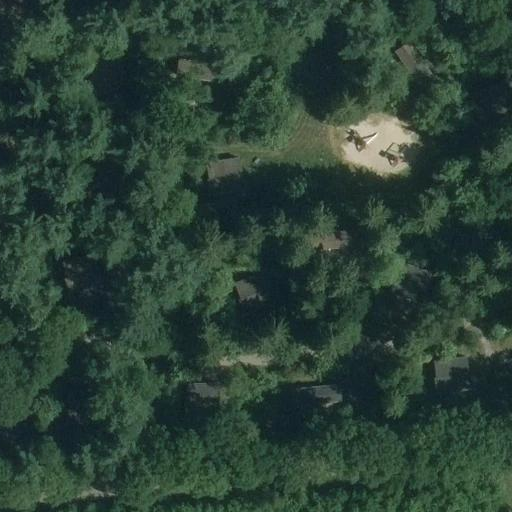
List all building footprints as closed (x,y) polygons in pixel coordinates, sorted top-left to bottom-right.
[(0,0),(0,14),(30,13),(29,0),(0,0)] [(395,58),(416,93),(433,83),(412,47),(395,58)] [(97,97),(131,85),(120,54),(88,65),(93,81),(92,81),(97,97)] [(511,82),(509,77),(496,85),(495,84),(480,93),(498,123),(511,114),(511,82)] [(91,188),(127,187),(126,154),(92,155),(92,172),(91,172),(91,188)] [(212,196),(247,192),(242,159),(209,164),(211,180),(209,180),(212,196)] [(71,296),(106,288),(98,256),(65,264),(69,280),(68,280),(71,296)] [(392,294),(425,305),(436,274),(404,263),(399,279),(397,278),(392,294)] [(248,316),(280,302),(268,271),(236,285),(243,300),(241,301),(248,316)] [(438,394),(474,390),(470,358),(436,361),(438,378),(437,378),(438,394)] [(187,418),(222,417),(221,384),(187,385),(188,401),(186,401),(187,418)] [(0,427),(13,434),(28,405),(0,390),(0,427)] [(68,425),(104,424),(103,391),(69,392),(69,409),(68,409),(68,425)]
